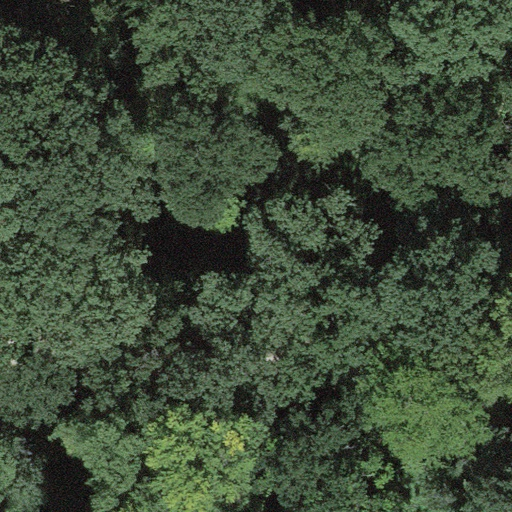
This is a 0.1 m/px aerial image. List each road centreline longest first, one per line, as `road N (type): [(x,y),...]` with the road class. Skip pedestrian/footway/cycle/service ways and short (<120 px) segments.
road 1 (track): [(511,381),(0,352)]
road 2 (track): [(413,376),(409,511)]
